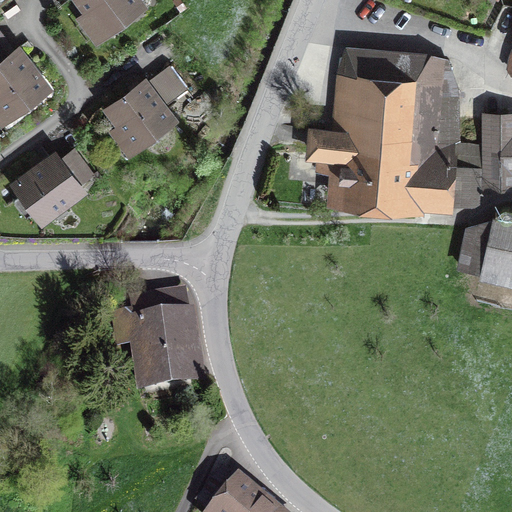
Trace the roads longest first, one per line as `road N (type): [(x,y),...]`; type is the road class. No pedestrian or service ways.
road 1 (unclassified): [(315,511),(238,414),(216,308),(218,256)]
road 2 (unclassified): [(218,256),(315,0)]
road 3 (residential): [(0,164),(85,98),(38,30),(39,0)]
road 4 (residential): [(218,256),(0,253)]
